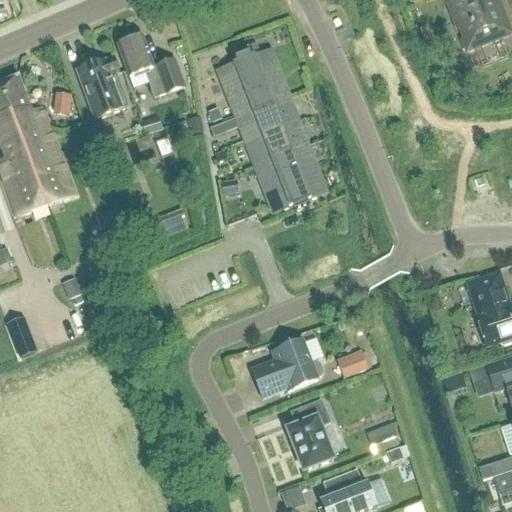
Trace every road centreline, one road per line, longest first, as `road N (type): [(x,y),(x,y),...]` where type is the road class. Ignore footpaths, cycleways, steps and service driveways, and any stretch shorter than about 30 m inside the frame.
road 1 (residential): [(260,511),(199,359),(222,339),(414,255)]
road 2 (residential): [(304,0),(414,255)]
road 3 (tertiary): [(0,51),(122,0)]
road 4 (residential): [(0,491),(122,447)]
